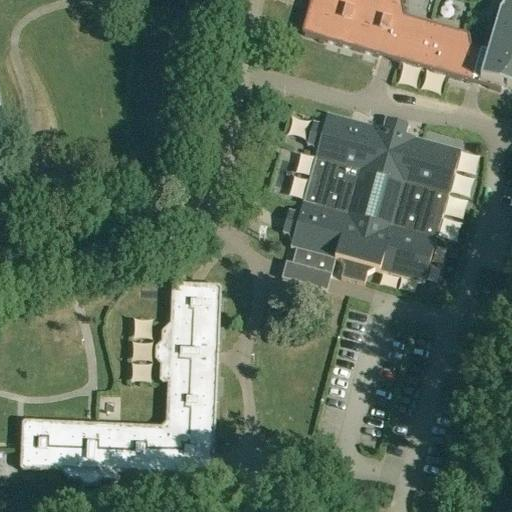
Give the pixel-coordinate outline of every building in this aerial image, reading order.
[(511,0),(508,0),(499,14),(488,53),(472,48),(471,48),(471,47),(470,47),(470,46),(470,45),(469,40),(469,39),(469,38),(468,38),(468,37),(467,36),(466,36),(405,18),(404,18),(404,17),(404,16),(402,3),(402,2),(401,2),(401,1),(401,0),(400,0),(310,0),(310,3),(302,32),(302,33),(302,34),(302,35),(302,36),(303,36),(303,37),(304,37),(375,57),(468,84),(472,82),(473,80),(479,81),(479,82),(511,91),(511,0)] [(105,67),(105,46),(87,46),(86,66),(105,67)] [(289,250),(295,251),(291,268),(330,278),(334,262),(338,263),(343,271),(340,281),(364,288),(367,277),(374,272),(423,286),(436,241),(447,198),(460,153),(405,138),(408,126),(385,120),(382,131),(326,116),(324,121),(318,125),(312,124),(306,147),(311,149),(315,155),(314,161),(302,204),(300,210),(294,214),(288,212),(281,235),(287,237),(291,244),(289,250)] [(203,459),(203,453),(214,454),(217,363),(217,362),(216,362),(214,361),(215,354),(218,354),(220,292),(220,291),(220,290),(219,289),(218,288),(217,288),(200,288),(200,289),(194,289),(194,288),(193,288),(193,287),(192,287),(176,286),(175,286),(174,287),(173,287),(172,288),(172,289),(171,289),(171,290),(170,327),(163,333),(162,334),(161,335),(161,336),(161,344),(161,345),(160,345),(160,346),(155,350),(154,362),(160,368),(159,382),(159,383),(160,384),(160,385),(161,385),(162,386),(163,386),(167,386),(165,424),(165,425),(165,426),(161,429),(161,430),(160,430),(96,427),(95,427),(95,428),(95,430),(87,430),(87,427),(26,424),(25,424),(24,424),(23,425),(22,425),(22,426),(21,427),(21,428),(21,444),(21,445),(21,446),(22,446),(22,451),(21,451),(21,452),(20,452),(20,469),(20,470),(20,471),(21,472),(22,473),(23,473),(60,475),(66,482),(67,482),(68,483),(69,483),(70,483),(77,484),(78,484),(79,484),(83,489),(96,490),(101,485),(115,485),(116,485),(117,485),(117,484),(118,484),(119,483),(123,477),(202,481),(204,481),(206,480),(208,479),(210,477),(211,476),(212,474),(213,472),(213,470),(213,468),(213,467),(212,465),(211,464),(210,463),(208,461),(206,460),(203,459)] [(511,323),(511,300),(497,297),(487,336),(507,341),(511,323)] [(91,361),(78,345),(63,358),(76,374),(91,361)] [(247,475),(246,495),(302,497),(302,477),(247,475)]
